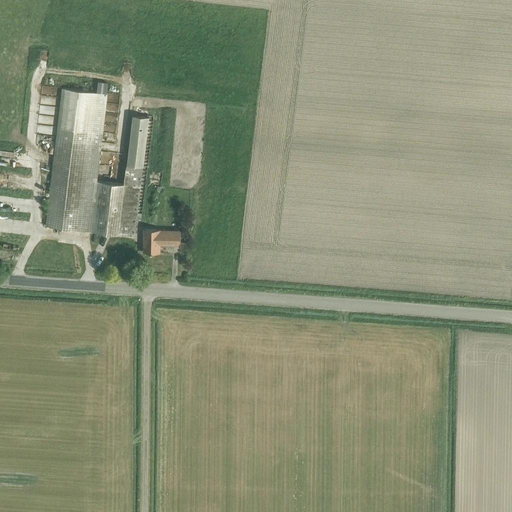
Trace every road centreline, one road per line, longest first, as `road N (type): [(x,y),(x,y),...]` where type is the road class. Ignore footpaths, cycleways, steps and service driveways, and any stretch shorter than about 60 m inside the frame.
road 1 (tertiary): [(511,317),(146,290)]
road 2 (residential): [(146,290),(143,511)]
road 3 (tertiary): [(146,290),(0,280)]
